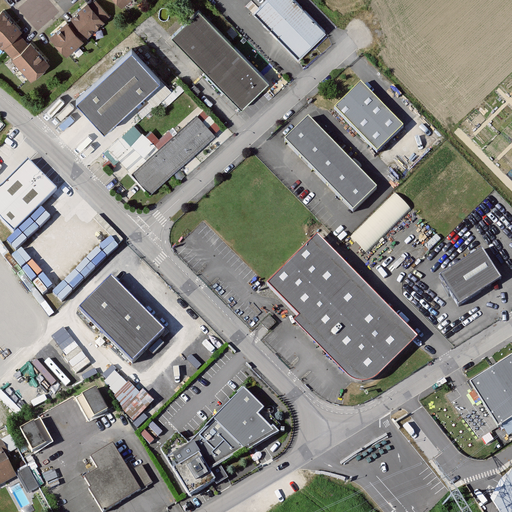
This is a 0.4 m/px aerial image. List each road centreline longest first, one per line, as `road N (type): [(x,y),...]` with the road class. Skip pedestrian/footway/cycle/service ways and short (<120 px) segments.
road 1 (residential): [(138,236),(367,30)]
road 2 (residential): [(330,440),(314,414),(138,236)]
road 3 (residential): [(330,440),(511,329)]
road 4 (residential): [(138,236),(0,103)]
road 5 (residential): [(211,511),(330,440)]
